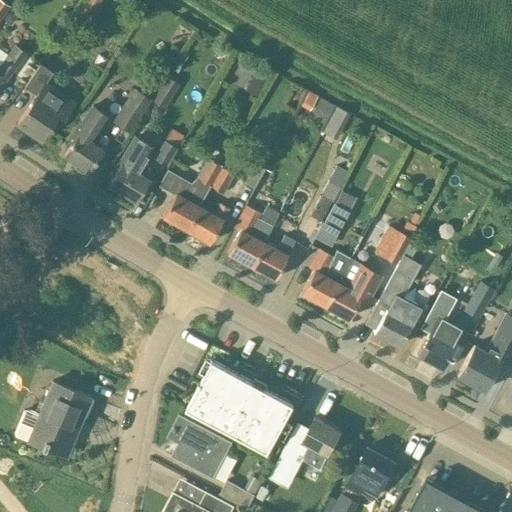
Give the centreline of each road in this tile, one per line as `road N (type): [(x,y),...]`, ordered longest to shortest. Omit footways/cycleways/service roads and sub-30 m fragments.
road 1 (secondary): [(511,461),(190,284)]
road 2 (residential): [(119,511),(160,341),(190,284)]
road 3 (secondary): [(190,284),(65,206)]
